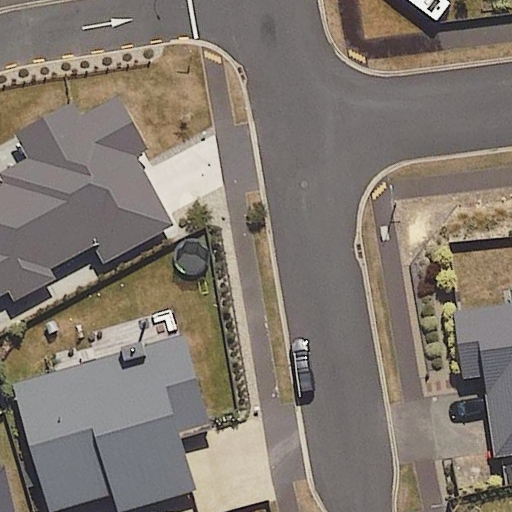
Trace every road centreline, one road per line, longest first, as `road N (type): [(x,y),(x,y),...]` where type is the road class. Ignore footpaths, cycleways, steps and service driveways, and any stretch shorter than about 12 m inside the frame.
road 1 (residential): [(290,139),(353,511)]
road 2 (residential): [(0,41),(249,0)]
road 3 (residential): [(511,109),(290,139)]
road 4 (residential): [(268,0),(290,139)]
